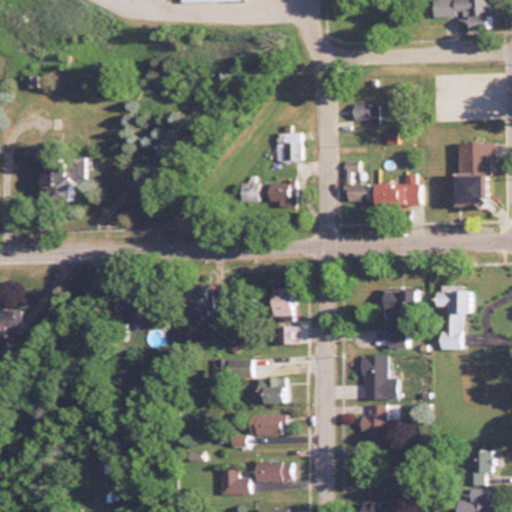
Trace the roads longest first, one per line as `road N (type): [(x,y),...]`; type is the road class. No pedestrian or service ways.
road 1 (residential): [(306,0),(325,46),(329,120),(327,511)]
road 2 (residential): [(0,241),(511,235)]
road 3 (residential): [(511,42),(325,46)]
